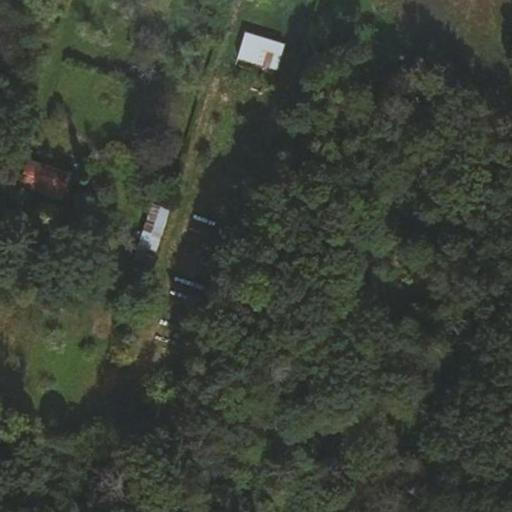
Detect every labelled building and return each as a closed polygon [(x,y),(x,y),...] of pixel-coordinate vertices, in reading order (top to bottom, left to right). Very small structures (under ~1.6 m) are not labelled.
[(267,28),(275,0),(250,0),(244,21),(267,28)] [(279,69),(287,41),(246,30),(238,58),(279,69)] [(90,99),(56,89),(48,115),(82,125),(90,99)] [(28,156),(18,183),(62,199),(72,172),(28,156)] [(154,257),(170,207),(152,201),(137,252),(154,257)] [(388,365),(355,355),(346,384),(379,394),(388,365)]
